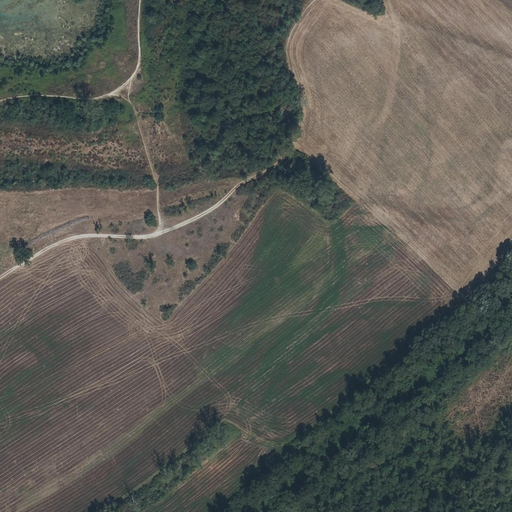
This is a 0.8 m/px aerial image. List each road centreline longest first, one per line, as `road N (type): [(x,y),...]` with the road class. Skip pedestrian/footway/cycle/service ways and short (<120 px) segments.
road 1 (track): [(0,277),(58,242),(163,232),(276,166)]
road 2 (track): [(163,232),(156,178),(124,84)]
